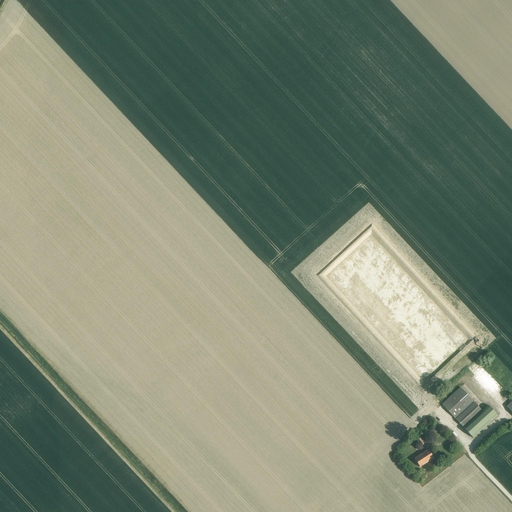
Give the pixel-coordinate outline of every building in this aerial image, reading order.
[(442,405),(457,421),(475,404),(460,388),(442,405)] [(475,404),(457,421),(463,428),(482,411),(475,404)] [(488,406),(482,411),(463,428),(473,438),(497,416),(488,406)] [(420,450),(426,446),(421,438),(417,441),(420,445),(418,446),(420,450)] [(419,467),(433,458),(428,450),(414,459),(419,467)]
